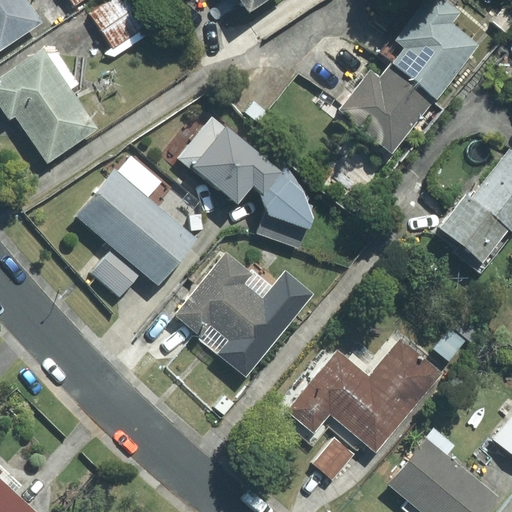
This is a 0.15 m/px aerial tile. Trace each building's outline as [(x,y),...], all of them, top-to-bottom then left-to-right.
[(0,0),(0,47),(38,23),(22,0),(0,0)] [(129,0),(105,0),(87,14),(116,56),(151,31),(129,0)] [(231,0),(241,14),(262,0),(231,0)] [(393,45),(366,77),(359,71),(328,109),(386,156),(476,45),(449,23),(465,4),(460,0),(416,0),(385,39),(393,45)] [(51,44),(39,52),(36,48),(0,73),(0,117),(3,121),(12,115),(46,163),(94,129),(66,90),(78,82),(51,44)] [(302,207),(306,197),(286,172),(272,171),(208,119),(174,162),(229,206),(243,187),(252,194),(259,212),(252,235),(296,251),(306,219),(302,207)] [(459,192),(428,229),(472,267),(502,233),(506,237),(511,230),(511,157),(503,149),(463,196),(459,192)] [(94,278),(117,297),(138,273),(152,285),(192,240),(109,168),(69,213),(105,244),(78,275),(89,284),(94,278)] [(208,326),(253,364),(287,324),(244,286),(252,276),(224,252),(170,315),(197,338),(208,326)] [(361,378),(332,352),(281,410),(308,433),(325,414),(370,453),(438,374),(396,338),(361,378)] [(511,411),(488,439),(511,460),(511,411)] [(450,446),(428,427),(381,483),(414,511),(482,511),(494,499),(442,455),(450,446)] [(353,455),(332,437),(306,466),(326,484),(353,455)] [(30,511),(0,481),(0,511),(30,511)]
